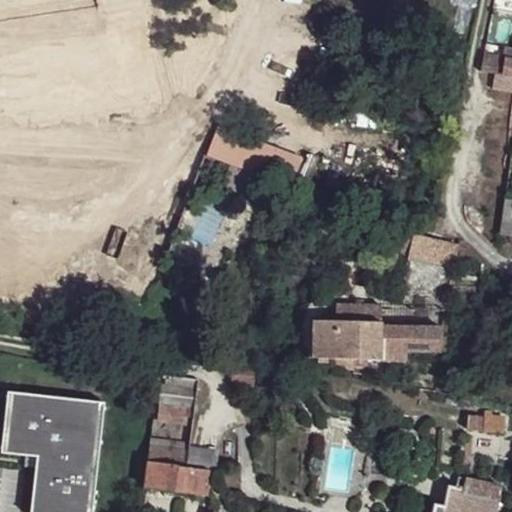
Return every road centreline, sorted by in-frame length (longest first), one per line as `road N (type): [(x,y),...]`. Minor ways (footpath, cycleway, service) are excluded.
road 1 (unknown): [(0,220),(101,219),(126,206),(201,90),(239,0)]
road 2 (unclassified): [(489,0),(460,151),(460,211)]
